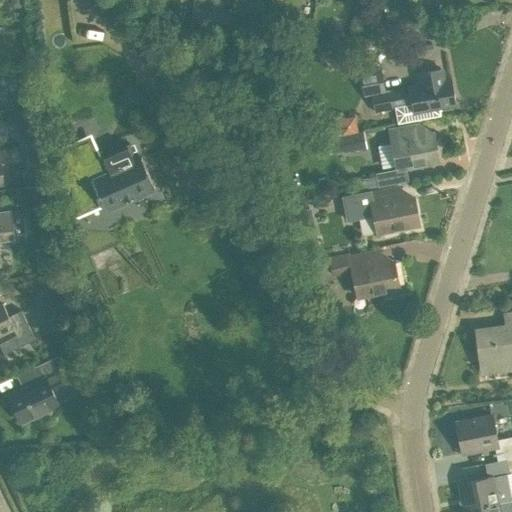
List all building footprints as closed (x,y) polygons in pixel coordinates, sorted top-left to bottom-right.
[(219,11),(193,6),(190,25),(216,29),(219,11)] [(335,58),(367,50),(363,32),(330,40),(335,58)] [(321,59),(330,57),(326,43),(317,45),(321,59)] [(385,91),(381,67),(359,72),(363,97),(371,96),(375,113),(395,109),(397,124),(441,116),(440,108),(456,105),(451,79),(445,80),(443,68),(417,73),(419,86),(409,88),(409,86),(385,91)] [(180,99),(190,92),(177,74),(167,81),(180,99)] [(375,173),(376,176),(378,187),(409,182),(406,167),(439,161),(433,134),(420,136),(417,123),(387,128),(395,169),(375,173)] [(41,145),(40,131),(18,134),(20,147),(27,146),(41,145)] [(130,143),(102,155),(92,132),(63,145),(62,139),(60,139),(66,199),(68,198),(68,196),(72,195),(75,229),(77,229),(75,207),(100,196),(106,209),(153,188),(139,155),(136,157),(130,143)] [(331,155),(367,148),(363,132),(327,139),(331,155)] [(41,145),(27,146),(28,159),(43,157),(41,145)] [(378,187),(376,176),(361,179),(363,190),(378,187)] [(396,201),(393,187),(369,191),(369,189),(355,192),(359,211),(372,208),(377,232),(419,224),(413,197),(396,201)] [(0,242),(14,241),(13,228),(25,227),(23,210),(0,212),(0,242)] [(317,236),(303,239),(307,257),(321,254),(317,236)] [(376,264),(373,250),(317,260),(319,270),(330,269),(333,277),(345,275),(346,283),(354,281),(357,296),(399,288),(393,261),(376,264)] [(9,316),(3,304),(0,305),(0,345),(4,354),(36,339),(21,310),(9,316)] [(511,312),(503,313),(504,326),(476,330),(481,365),(511,361),(511,312)] [(21,422),(59,404),(51,388),(63,382),(58,372),(64,369),(58,355),(41,363),(48,376),(8,396),(21,422)] [(499,461),(507,459),(511,458),(511,436),(496,440),(491,416),(456,422),(463,454),(497,447),(499,461)] [(464,509),(497,502),(492,477),(459,483),(464,509)] [(499,511),(497,502),(464,509),(464,511),(499,511)]
